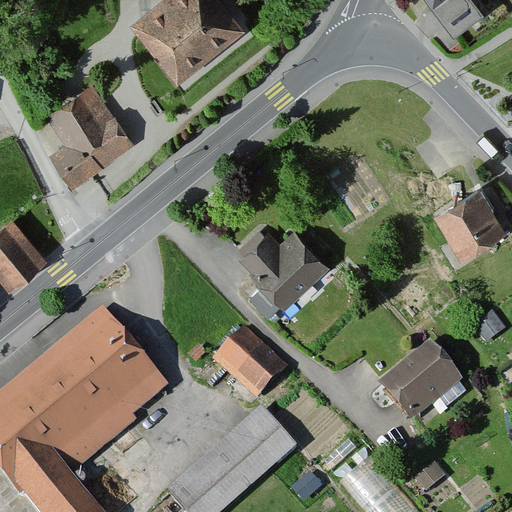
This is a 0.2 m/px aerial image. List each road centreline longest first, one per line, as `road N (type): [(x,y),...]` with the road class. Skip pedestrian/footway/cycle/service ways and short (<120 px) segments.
road 1 (tertiary): [(91,249),(358,37)]
road 2 (tertiary): [(358,37),(412,55),(511,156)]
road 3 (residential): [(91,249),(0,88)]
